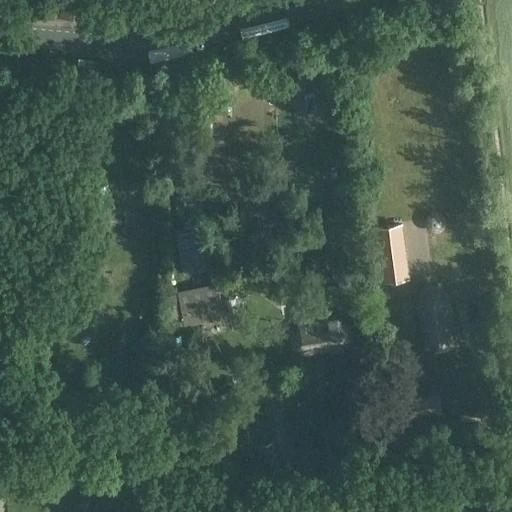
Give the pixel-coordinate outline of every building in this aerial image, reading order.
[(35,0),(34,15),(57,17),(58,0),(35,0)] [(62,0),(61,18),(84,20),(85,0),(62,0)] [(202,222),(175,227),(183,270),(210,265),(202,222)] [(407,262),(403,222),(373,225),(378,265),(407,262)] [(91,272),(88,265),(70,273),(74,280),(91,272)] [(424,340),(434,348),(446,346),(453,336),(447,297),(438,289),(425,292),(419,301),(424,340)] [(191,319),(197,318),(218,314),(213,291),(187,297),(191,319)] [(225,299),(229,314),(238,312),(237,309),(239,309),(238,298),(236,299),(236,297),(225,299)] [(295,346),(304,353),(344,347),(350,337),(349,325),(340,318),(299,324),(293,333),(295,346)] [(441,411),(437,393),(406,400),(409,418),(441,411)] [(370,489),(338,496),(341,511),(368,511),(375,511),(370,489)]
